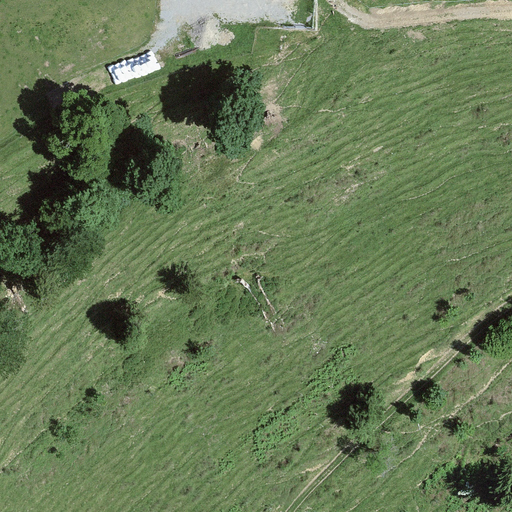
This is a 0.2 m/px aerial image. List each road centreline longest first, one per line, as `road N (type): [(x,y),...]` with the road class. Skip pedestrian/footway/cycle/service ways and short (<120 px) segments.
road 1 (track): [(511,299),(321,455),(280,511)]
road 2 (track): [(332,0),(374,22),(511,13)]
